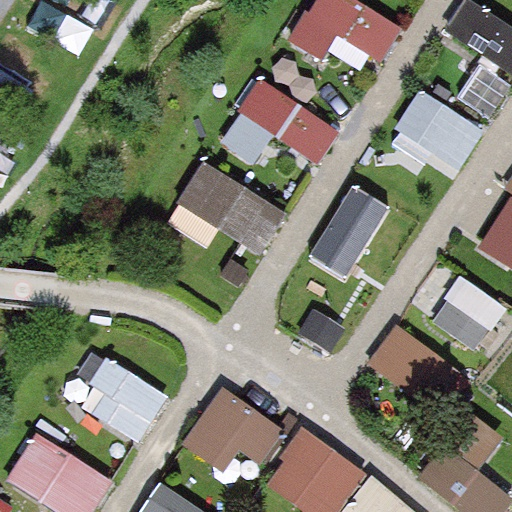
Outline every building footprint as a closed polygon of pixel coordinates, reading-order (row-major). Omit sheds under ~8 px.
[(363,0),(321,0),(297,36),(370,85),(407,29),(363,0)] [(511,23),(471,0),(453,32),(494,55),(468,99),(499,117),(511,94),(511,23)] [(463,44),(442,93),(465,103),(487,54),(463,44)] [(331,168),(353,129),(264,80),(226,149),(261,169),(278,139),(331,168)] [(402,128),(465,169),(492,128),(430,87),(402,128)] [(214,160),(185,203),(267,260),(297,216),(214,160)] [(390,275),(429,203),(387,181),(348,253),(390,275)] [(511,198),(485,251),(511,265),(511,198)] [(339,265),(297,332),(342,360),(383,292),(339,265)] [(492,349),(511,304),(511,297),(461,276),(439,326),(492,349)] [(404,322),(377,363),(433,399),(460,358),(404,322)] [(88,411),(154,441),(177,389),(111,360),(88,411)] [(270,464),(294,428),(230,385),(189,445),(230,472),(246,449),(270,464)] [(43,428),(13,485),(63,511),(103,511),(125,472),(43,428)] [(276,499),(311,511),(352,511),(373,459),(301,432),(276,499)] [(470,511),(511,511),(511,474),(466,434),(429,476),(470,511)] [(147,511),(217,511),(168,480),(147,511)]
